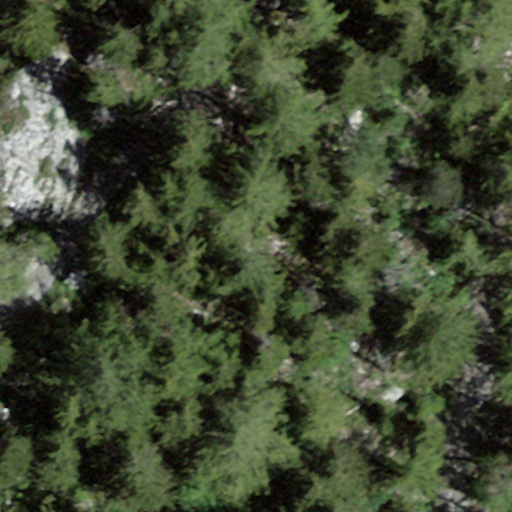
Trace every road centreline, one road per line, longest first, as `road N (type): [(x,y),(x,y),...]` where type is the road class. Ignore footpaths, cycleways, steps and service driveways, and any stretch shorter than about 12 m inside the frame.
road 1 (track): [(223,0),(30,296),(0,317)]
road 2 (track): [(437,511),(485,286),(511,220)]
